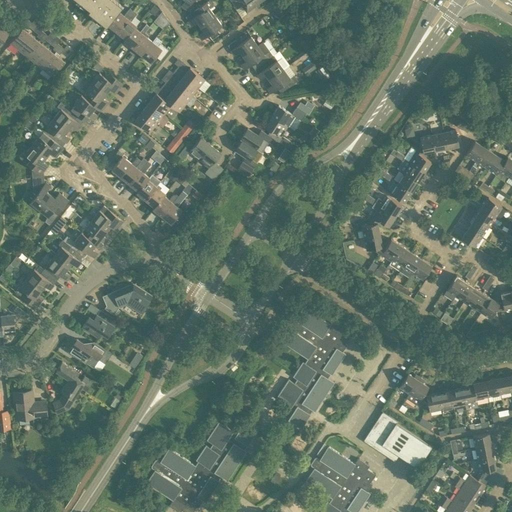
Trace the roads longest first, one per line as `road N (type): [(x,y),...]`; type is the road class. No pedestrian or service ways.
road 1 (residential): [(155,260),(154,243),(84,156),(140,86)]
road 2 (residential): [(155,260),(119,264),(85,285),(34,356),(0,368)]
road 3 (residential): [(458,259),(407,225),(478,127)]
road 4 (residential): [(140,86),(83,38),(8,0)]
road 5 (residential): [(294,254),(411,332)]
road 6 (tertiary): [(146,410),(218,366),(250,321)]
road 7 (tertiary): [(353,138),(287,179),(251,225)]
road 8 (tertiary): [(208,292),(146,410)]
road 9 (tertiary): [(294,254),(348,162),(353,138)]
road 10 (tertiary): [(353,138),(428,32)]
road 11 (tertiary): [(80,511),(146,410)]
